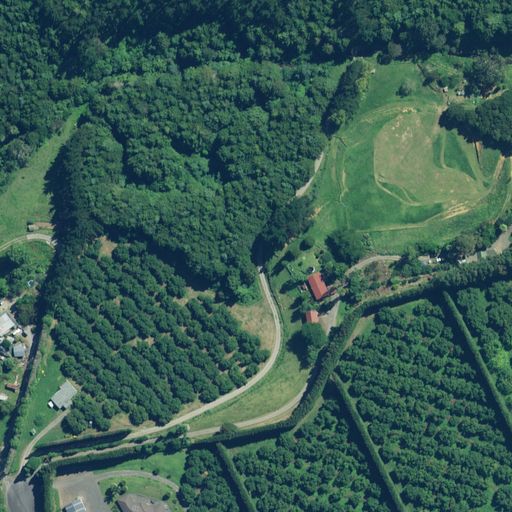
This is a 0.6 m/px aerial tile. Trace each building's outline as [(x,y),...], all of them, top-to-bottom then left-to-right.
[(466,259),(467,266),(496,262),(495,251),(465,255),(466,259)] [(467,266),(466,259),(454,261),(455,270),(467,269),(467,266)] [(329,295),(320,273),(308,278),(317,300),(329,295)] [(350,304),(341,303),(339,315),(347,316),(350,304)] [(0,336),(15,326),(5,312),(0,315),(0,336)] [(166,511),(160,502),(153,506),(141,502),(134,502),(129,493),(117,500),(123,511),(166,511)] [(86,511),(80,499),(65,506),(67,511),(86,511)]
